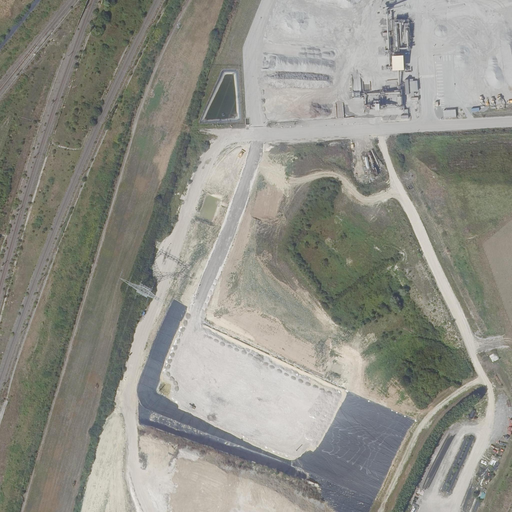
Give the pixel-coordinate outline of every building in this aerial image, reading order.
[(403,19),(394,20),(396,34),(399,33),(399,31),(406,29),(407,37),(408,37),(407,32),(411,31),(409,23),(404,23),(403,19)] [(405,55),(393,55),(394,70),(405,69),(405,55)] [(387,86),(392,85),(393,88),(396,88),(395,84),(398,83),(398,79),(386,81),(387,86)] [(414,92),(418,92),(418,80),(413,81),(413,79),(405,79),(406,96),(410,96),(410,103),(419,102),(419,96),(415,97),(414,92)] [(401,92),(385,91),(385,100),(397,101),(398,95),(401,95),(401,92)] [(181,113),(181,96),(162,96),(162,101),(166,101),(166,98),(172,97),(172,113),(181,113)] [(456,109),(444,110),(444,117),(456,117),(456,109)] [(490,355),(492,362),(499,359),(496,353),(490,355)] [(445,482),(442,491),(448,493),(451,484),(445,482)]
